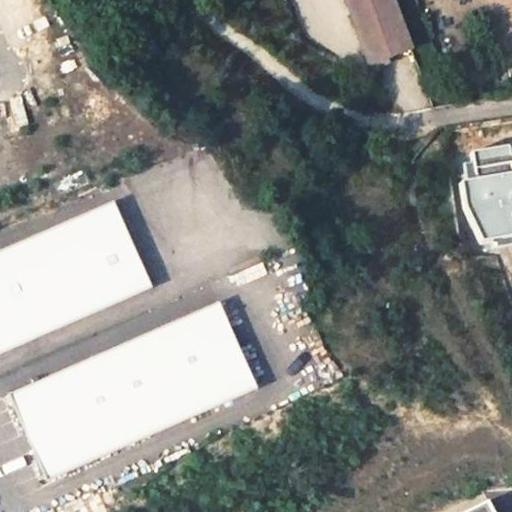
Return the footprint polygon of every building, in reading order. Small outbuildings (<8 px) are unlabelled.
[(343,0),(347,9),(368,64),(370,64),(410,48),(391,0),(343,0)] [(0,115),(3,131),(14,129),(8,103),(0,104),(0,115)] [(511,149),(510,142),(474,153),(477,160),(462,165),(465,208),(482,243),(511,236),(511,149)] [(0,253),(0,354),(152,290),(116,205),(0,253)] [(8,395),(43,480),(255,392),(220,307),(8,395)] [(492,511),(487,501),(465,511),(492,511)]
